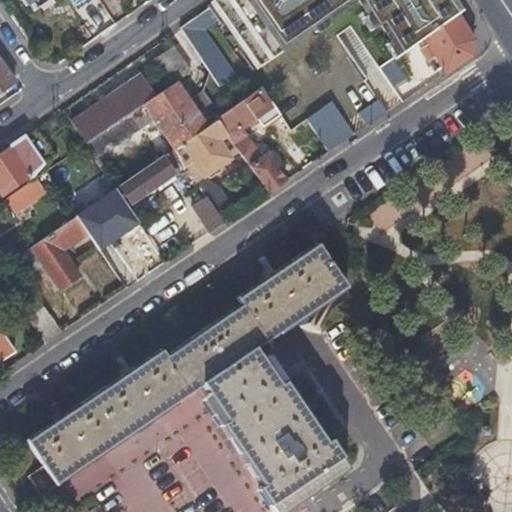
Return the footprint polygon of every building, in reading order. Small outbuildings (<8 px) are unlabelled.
[(216,0),(177,28),(218,86),(234,75),(203,30),(221,17),(242,48),(253,63),(259,59),(298,32),(274,0),(216,0)] [(274,0),(298,32),(307,26),(320,17),(340,2),(338,0),(357,0),(365,13),(374,26),(378,23),(389,39),(398,52),(404,47),(420,35),(453,12),(445,0),(274,0)] [(420,35),(443,74),(470,55),(471,39),(453,12),(420,35)] [(367,30),(374,26),(365,13),(358,17),(367,30)] [(325,23),(320,17),(307,26),(312,32),(325,23)] [(382,43),(391,56),(393,55),(398,52),(389,39),(382,43)] [(393,55),(407,75),(419,67),(404,47),(398,52),(393,55)] [(190,72),(173,48),(148,65),(165,89),(176,81),(190,72)] [(261,62),(259,59),(253,63),(242,48),(237,52),(249,70),(261,62)] [(391,56),(381,63),(395,84),(407,75),(393,55),(391,56)] [(0,91),(15,81),(0,59),(0,91)] [(165,89),(144,103),(142,105),(172,148),(179,142),(205,125),(176,81),(165,89)] [(83,120),(74,126),(86,143),(142,105),(144,103),(130,82),(80,116),(83,120)] [(266,193),(284,181),(266,154),(259,158),(237,127),(255,115),(262,125),(277,114),(259,88),(215,118),(225,133),(266,193)] [(356,113),(365,127),(386,113),(377,99),(356,113)] [(329,101),(304,119),(326,152),(351,135),(329,101)] [(216,140),(225,133),(215,118),(205,125),(179,142),(190,158),(182,164),(195,182),(203,176),(208,177),(217,171),(219,164),(228,158),(216,140)] [(24,135),(0,151),(0,191),(3,195),(28,179),(42,160),(24,135)] [(100,249),(139,222),(115,186),(86,143),(46,170),(76,214),(88,232),(100,249)] [(172,148),(118,185),(129,201),(176,169),(171,162),(178,158),(172,148)] [(29,182),(0,202),(0,215),(36,192),(29,182)] [(206,228),(220,218),(199,187),(185,197),(206,228)] [(88,232),(76,214),(20,252),(37,276),(47,270),(59,287),(81,272),(64,248),(88,232)] [(253,355),(348,291),(317,246),(236,300),(240,305),(163,356),(160,351),(26,441),(42,467),(25,478),(38,499),(202,388),(209,398),(201,402),(260,490),(256,492),(269,511),(287,511),(348,472),(329,444),(324,447),(266,360),(259,364),(253,355)] [(26,319),(44,344),(61,332),(43,307),(26,319)] [(0,335),(0,361),(12,353),(0,335)]
